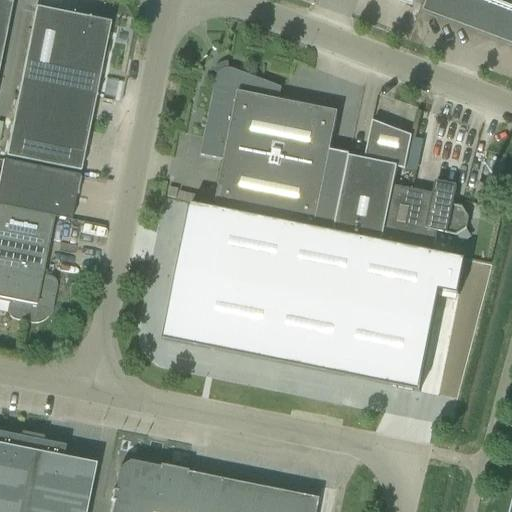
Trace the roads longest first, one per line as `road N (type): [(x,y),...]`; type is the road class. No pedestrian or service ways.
road 1 (unclassified): [(96,390),(177,0)]
road 2 (unclassified): [(511,115),(202,0)]
road 3 (unclassified): [(411,458),(96,390)]
